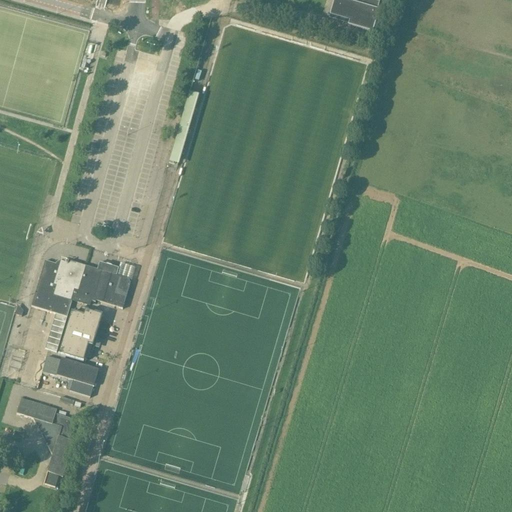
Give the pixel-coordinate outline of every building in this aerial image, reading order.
[(348,25),(347,25),(347,26),(372,33),(379,10),(378,10),(377,10),(379,2),(371,0),(333,0),(329,16),(330,16),(349,22),(348,25)] [(184,111),(169,164),(178,166),(178,165),(181,154),(184,154),(185,149),(183,148),(187,133),(190,133),(191,130),(188,130),(193,114),(196,114),(197,109),(194,109),(198,96),(197,96),(190,94),(189,93),(184,111)] [(67,318),(71,304),(70,304),(74,291),(78,292),(85,267),(68,262),(62,260),(62,262),(60,261),(56,263),(56,265),(45,262),(31,307),(56,315),(67,318)] [(97,271),(85,267),(78,292),(74,291),(70,304),(71,304),(72,301),(89,306),(90,302),(95,303),(96,302),(123,310),(130,284),(128,280),(116,277),(119,269),(99,263),(97,271)] [(71,312),(58,355),(83,363),(85,357),(90,358),(94,347),(93,346),(102,314),(81,308),(79,315),(71,312)] [(56,315),(54,320),(65,324),(67,318),(56,315)] [(54,320),(52,326),(64,330),(65,324),(54,320)] [(52,326),(50,332),(62,335),(64,330),(52,326)] [(50,332),(49,338),(60,341),(62,335),(50,332)] [(49,338),(47,343),(59,347),(60,341),(49,338)] [(57,353),(59,347),(47,343),(45,349),(57,353)] [(90,399),(98,373),(46,357),(45,362),(42,374),(72,382),(69,392),(90,399)] [(42,374),(45,362),(39,360),(36,372),(42,374)] [(69,441),(73,427),(69,419),(55,415),(56,412),(20,400),(16,415),(33,420),(39,432),(43,433),(47,441),(46,445),(52,457),(50,462),(43,486),(55,489),(58,477),(61,478),(72,442),(69,441)]
